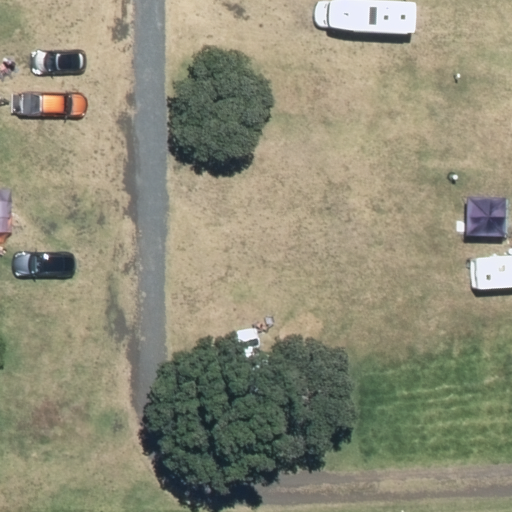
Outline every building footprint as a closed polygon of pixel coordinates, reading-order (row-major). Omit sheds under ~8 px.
[(511,2),(467,0),(459,0),(456,70),(511,73),(511,2)] [(442,75),(374,72),(371,135),(438,139),(442,75)] [(102,101),(0,96),(0,130),(100,135),(102,101)] [(511,155),(511,129),(456,127),(454,167),(511,169),(511,155)] [(346,218),(444,224),(447,189),(312,180),(309,221),(346,224),(346,218)] [(511,203),(468,202),(467,234),(511,235),(511,203)] [(48,248),(113,251),(115,214),(5,209),(3,246),(20,247),(20,261),(47,262),(48,248)] [(76,338),(91,339),(93,308),(19,303),(16,364),(74,367),(76,338)] [(94,387),(28,384),(27,414),(6,413),(5,445),(91,448),(94,387)]
